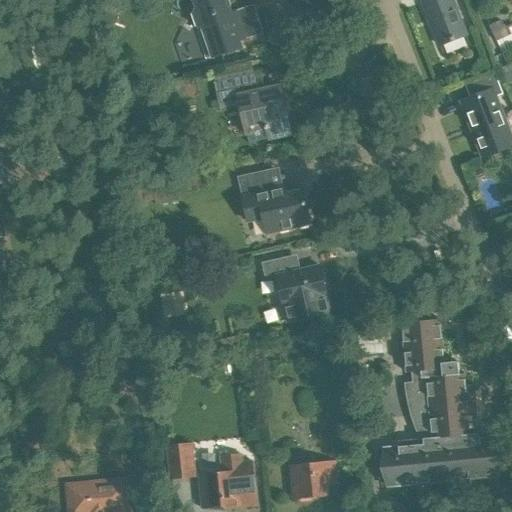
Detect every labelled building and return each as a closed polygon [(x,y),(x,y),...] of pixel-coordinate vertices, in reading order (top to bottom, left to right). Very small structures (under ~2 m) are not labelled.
[(232,13),(227,0),(192,0),(196,9),(193,14),(197,26),(203,29),(212,58),(243,48),(241,41),(264,34),(255,5),(232,13)] [(440,46),(467,35),(452,0),(427,0),(423,2),(440,46)] [(493,34),(505,28),(501,20),(489,26),(493,34)] [(497,41),(508,36),(505,28),(493,34),(497,41)] [(95,33),(83,34),(83,44),(96,43),(95,33)] [(505,121),(496,98),(504,95),(496,74),(466,86),(471,99),(462,102),(484,158),(511,147),(511,126),(509,120),(505,121)] [(254,93),(250,75),(215,83),(220,109),(235,105),(235,101),(239,101),(244,126),(265,122),(268,139),(291,134),(280,87),(254,93)] [(62,120),(44,124),(47,143),(65,140),(62,120)] [(269,170),(237,177),(240,188),(247,222),(263,218),(267,234),(310,224),(303,190),(285,194),(283,185),(273,188),(269,170)] [(156,206),(180,202),(177,184),(153,188),(156,206)] [(133,202),(145,199),(143,188),(131,191),(133,202)] [(107,209),(119,207),(119,204),(130,202),(128,192),(105,197),(107,209)] [(63,206),(66,219),(71,218),(89,215),(93,214),(90,200),(63,206)] [(288,273),(285,258),(262,263),(265,279),(277,276),(284,307),(287,306),(290,321),(287,321),(287,323),(330,313),(330,312),(327,312),(324,298),(327,297),(320,266),(288,273)] [(46,291),(45,287),(29,292),(28,290),(16,294),(21,307),(56,295),(54,288),(46,291)] [(73,322),(93,318),(88,291),(67,295),(73,322)] [(52,319),(63,317),(61,305),(50,307),(52,319)] [(464,374),(459,375),(458,362),(444,364),(439,320),(402,324),(407,373),(411,373),(412,383),(407,384),(408,392),(412,411),(413,416),(418,427),(422,439),(427,439),(427,444),(384,448),(386,466),(380,479),(387,478),(388,487),(416,484),(417,487),(431,491),(430,483),(456,480),(456,483),(470,487),(470,479),(498,476),(497,468),(505,467),(496,456),(494,438),(480,439),(474,385),(465,386),(464,374)] [(359,351),(379,350),(376,327),(357,329),(359,351)] [(61,359),(73,356),(69,341),(58,344),(61,359)] [(266,345),(255,348),(256,356),(268,354),(266,345)] [(167,447),(171,479),(195,477),(191,444),(167,447)] [(97,462),(67,465),(69,491),(77,490),(78,506),(70,506),(70,511),(131,511),(128,471),(121,472),(119,449),(95,451),(97,462)] [(203,508),(236,505),(256,503),(252,462),(242,463),(241,455),(221,457),(223,474),(199,476),(203,508)] [(294,499),(327,496),(326,486),(336,485),(334,462),(291,467),(294,499)]
